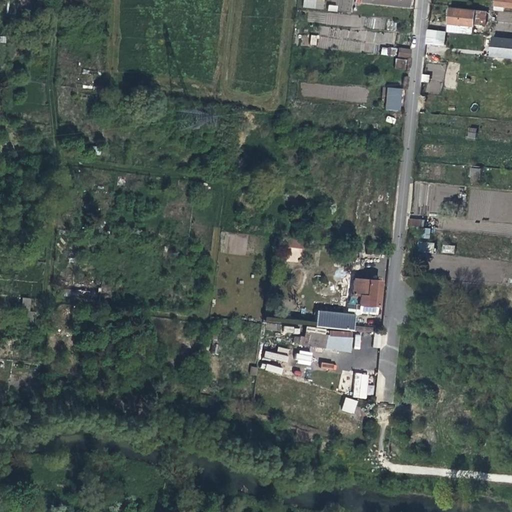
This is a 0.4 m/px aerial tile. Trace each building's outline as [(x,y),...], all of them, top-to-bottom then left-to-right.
[(446,30),(472,33),(473,24),(485,25),(486,11),(449,7),(446,30)] [(440,30),(427,29),(426,45),(438,46),(440,30)] [(321,36),(320,47),(327,48),(328,37),(321,36)] [(494,39),(491,39),(489,56),(497,57),(498,47),(494,47),(494,39)] [(511,40),(494,39),(494,47),(498,47),(497,57),(511,58),(511,40)] [(396,56),(405,57),(407,42),(398,41),(396,56)] [(381,47),(380,55),(396,56),(396,48),(381,47)] [(394,58),(393,69),(402,70),(404,59),(394,58)] [(428,93),(443,93),(443,64),(426,63),(426,71),(429,71),(428,93)] [(399,89),(386,88),(383,110),(397,111),(399,89)] [(88,145),(86,154),(97,155),(98,147),(88,145)] [(480,167),(474,166),(474,168),(471,168),(470,175),(481,176),(481,169),(479,169),(480,167)] [(425,220),(409,218),(408,226),(424,227),(425,220)] [(408,228),(405,250),(435,253),(436,244),(440,245),(441,237),(437,237),(437,231),(408,228)] [(281,238),(280,260),(304,261),(305,239),(281,238)] [(376,312),(378,282),(353,280),(351,295),(359,295),(358,305),(343,304),(342,314),(339,313),(338,329),(354,331),(355,318),(363,318),(363,311),(376,312)] [(71,297),(85,300),(86,285),(73,284),(71,297)] [(20,297),(18,311),(27,312),(28,298),(20,297)] [(31,312),(27,312),(18,311),(17,311),(17,320),(19,320),(27,321),(30,322),(31,312)] [(314,326),(338,329),(339,313),(315,311),(314,326)] [(70,312),(69,321),(85,324),(87,315),(70,312)] [(297,344),(325,349),(327,335),(323,334),(324,329),(304,326),(302,336),(298,336),(297,344)] [(328,330),(327,335),(325,349),(347,352),(350,333),(328,330)] [(383,348),(383,333),(374,333),(373,347),(383,348)] [(209,352),(217,354),(218,344),(210,342),(209,352)] [(277,352),(288,355),(289,349),(279,346),(277,352)] [(278,353),(265,351),(264,358),(286,362),(288,352),(278,350),(278,353)] [(310,366),(313,352),(298,350),(296,363),(310,366)] [(263,362),(261,369),(281,375),(283,368),(263,362)] [(367,398),(368,373),(354,373),(353,398),(367,398)] [(338,410),(346,412),(347,407),(350,408),(352,400),(342,397),(338,410)] [(145,410),(143,418),(152,419),(153,411),(145,410)]
